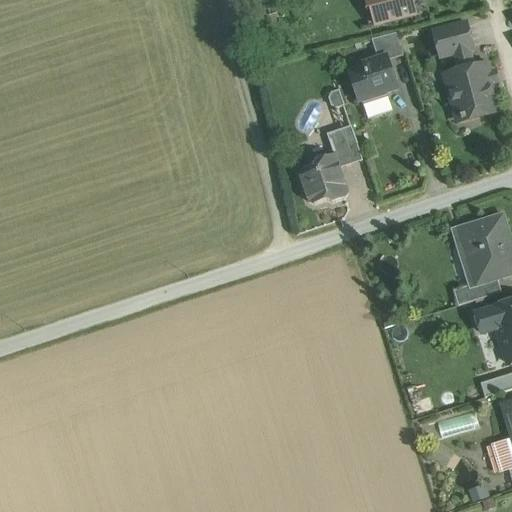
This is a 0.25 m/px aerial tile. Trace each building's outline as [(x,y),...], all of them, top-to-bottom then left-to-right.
[(365,0),(369,11),(371,11),(375,27),(416,16),(412,0),(411,0),(365,0)] [(466,24),(433,33),(440,60),(454,56),(469,52),(473,51),(466,24)] [(487,65),(474,69),(469,52),(454,56),(459,73),(444,77),(447,88),(453,90),(461,122),(466,120),(466,119),(482,115),(488,117),(494,116),(498,110),(487,65)] [(387,58),(363,66),(365,71),(350,76),(359,104),(362,103),(368,121),(393,113),(387,95),(387,94),(398,91),(387,58)] [(339,92),(332,95),(329,100),(332,108),(337,110),(344,107),(339,92)] [(337,110),(334,111),(342,132),(351,129),(344,107),(337,110)] [(342,132),(328,136),(334,157),(335,157),(340,170),(362,163),(351,129),(342,132)] [(334,157),(318,163),(315,168),(303,172),(300,177),(309,204),(314,206),(327,202),(332,204),(346,200),(348,195),(340,170),(335,157),(334,157)] [(511,233),(507,215),(461,228),(477,283),(478,286),(493,281),(511,275),(511,258),(509,250),(511,248),(511,233)] [(477,283),(454,290),(459,306),(496,295),(493,281),(478,286),(477,283)] [(511,304),(478,315),(484,334),(497,330),(508,365),(511,363),(511,304)] [(511,377),(483,386),(487,399),(511,391),(511,377)] [(511,405),(503,409),(511,435),(511,405)]
